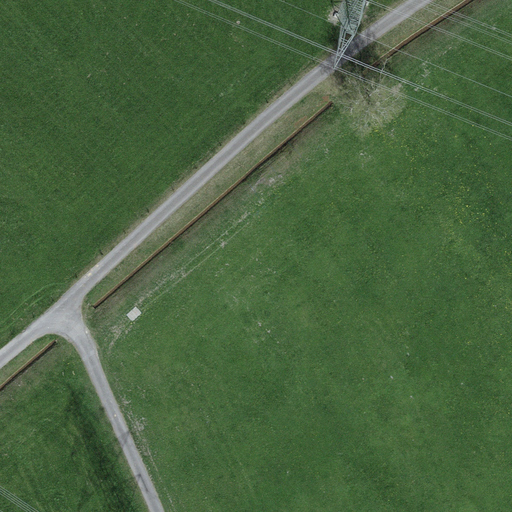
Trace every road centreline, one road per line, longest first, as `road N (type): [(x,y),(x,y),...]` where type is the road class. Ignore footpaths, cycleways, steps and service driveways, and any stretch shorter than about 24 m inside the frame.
road 1 (track): [(0,359),(236,142),(419,0)]
road 2 (track): [(67,304),(158,511)]
